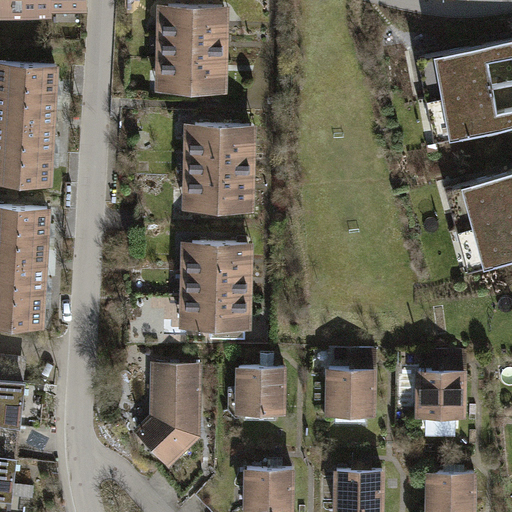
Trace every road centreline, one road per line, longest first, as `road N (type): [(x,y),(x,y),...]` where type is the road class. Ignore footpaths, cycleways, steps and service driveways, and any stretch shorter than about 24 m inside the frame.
road 1 (residential): [(102,0),(81,461)]
road 2 (residential): [(511,1),(455,12),(385,0)]
